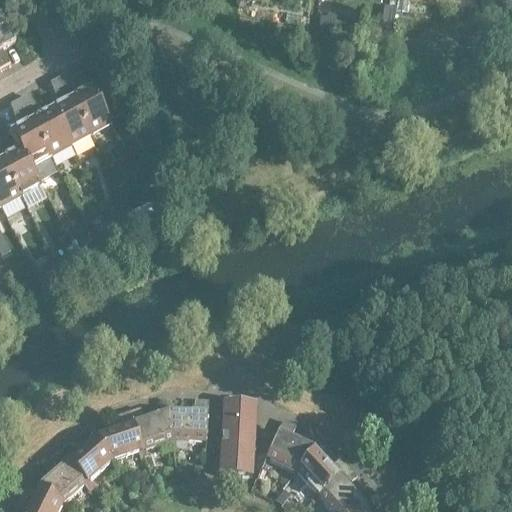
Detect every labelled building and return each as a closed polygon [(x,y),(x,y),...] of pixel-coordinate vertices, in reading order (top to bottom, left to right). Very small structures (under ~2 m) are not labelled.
[(14,46),(0,20),(0,71),(0,72),(9,67),(1,53),(14,46)] [(111,128),(90,90),(70,101),(90,139),(111,128)] [(28,99),(19,104),(50,161),(70,150),(50,112),(38,118),(28,99)] [(90,139),(70,101),(50,112),(70,150),(90,139)] [(50,161),(19,104),(10,109),(18,130),(9,135),(19,152),(30,172),(31,171),(50,161)] [(0,146),(0,164),(20,200),(40,189),(31,171),(30,172),(19,152),(7,159),(0,146)] [(0,211),(20,200),(0,164),(0,211)] [(144,210),(135,215),(142,229),(152,224),(144,210)] [(104,237),(97,242),(102,250),(109,246),(104,237)] [(87,249),(79,253),(83,260),(91,256),(87,249)] [(67,258),(65,263),(68,269),(78,263),(73,254),(67,258)] [(52,265),(43,270),(48,279),(57,274),(52,265)] [(183,415),(168,414),(172,445),(205,446),(207,405),(194,404),(194,412),(184,411),(183,415)] [(251,480),(254,430),(243,429),(244,410),(222,409),(218,478),(251,480)] [(143,419),(140,411),(128,415),(141,455),(172,445),(168,414),(154,419),(152,415),(143,419)] [(141,455),(128,415),(116,419),(118,427),(109,430),(110,434),(95,439),(111,465),(141,455)] [(295,429),(283,424),(265,462),(295,476),(313,451),(300,445),(301,441),(292,437),(295,429)] [(111,465),(95,439),(84,449),(82,446),(74,452),(69,446),(59,454),(86,486),(111,465)] [(323,462),(313,451),(295,476),(317,500),(348,471),(339,462),(334,467),(327,459),(323,462)] [(86,486),(59,454),(49,463),(55,469),(47,476),(49,478),(38,488),(62,507),(86,486)] [(356,480),(348,471),(317,500),(328,511),(355,511),(365,506),(355,496),(358,493),(351,485),(356,480)] [(59,511),(62,507),(38,488),(31,501),(27,500),(23,509),(16,506),(12,511),(59,511)]
